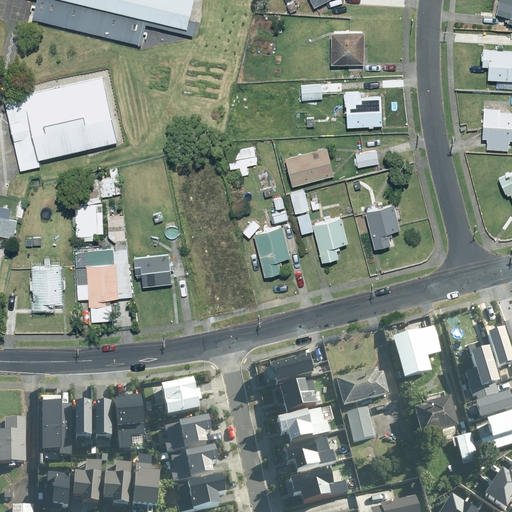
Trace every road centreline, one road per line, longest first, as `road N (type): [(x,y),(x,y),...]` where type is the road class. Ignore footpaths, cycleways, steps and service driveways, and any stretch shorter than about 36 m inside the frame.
road 1 (residential): [(471,279),(434,134),(430,0)]
road 2 (residential): [(225,342),(471,279)]
road 3 (residential): [(0,360),(84,361),(225,342)]
road 4 (residential): [(262,511),(225,342)]
